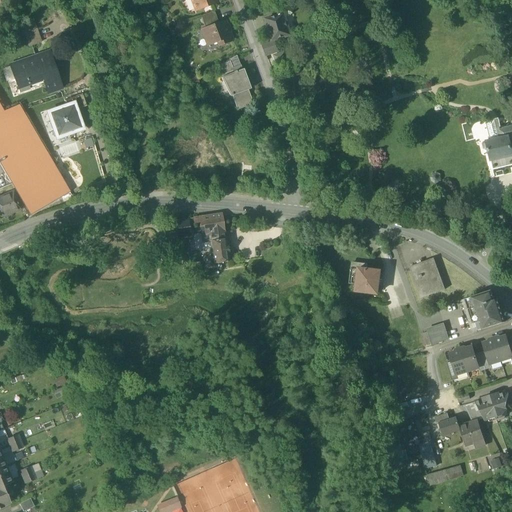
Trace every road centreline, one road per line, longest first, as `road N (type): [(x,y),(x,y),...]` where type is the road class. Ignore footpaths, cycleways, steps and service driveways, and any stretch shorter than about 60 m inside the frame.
road 1 (tertiary): [(293,211),(187,199),(70,218),(0,244)]
road 2 (residential): [(293,211),(296,166),(234,0)]
road 3 (tertiary): [(479,269),(390,224),(293,211)]
